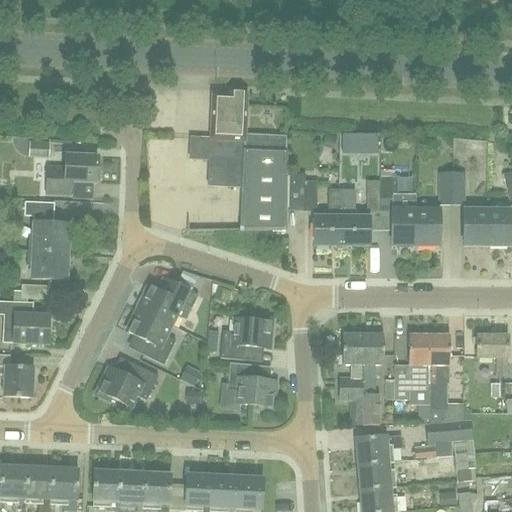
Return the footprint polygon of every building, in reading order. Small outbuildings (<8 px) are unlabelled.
[(286,138),(245,137),(246,97),(243,96),(240,94),(235,94),(232,96),(229,96),(225,189),(241,190),(239,233),(285,232),(286,138)] [(211,97),(210,139),(189,138),(188,162),(207,162),(207,188),(225,189),(229,96),(228,96),(228,98),(211,97)] [(378,138),(342,138),(342,158),(378,158),(378,138)] [(29,158),(49,159),(50,145),(30,144),(29,158)] [(96,184),(97,159),(66,158),(65,170),(47,169),(46,196),(69,197),(70,183),(96,184)] [(510,207),(511,206),(511,173),(503,176),(510,207)] [(453,207),(452,175),(438,175),(438,207),(453,207)] [(465,207),(465,175),(452,175),(453,207),(465,207)] [(291,176),(291,213),(316,213),(317,183),(305,183),(305,176),(291,176)] [(379,183),(376,183),(376,178),(368,178),(368,183),(367,183),(366,217),(380,218),(380,210),(379,183)] [(380,210),(393,210),(393,178),(380,178),(379,183),(380,210)] [(342,203),(340,193),(329,193),(329,220),(314,220),(314,248),(342,248),(342,203)] [(342,248),(369,248),(369,220),(355,220),(355,193),(340,193),(342,203),(342,248)] [(28,237),(27,253),(67,255),(68,226),(52,226),(52,205),(25,204),(25,217),(33,217),(33,237),(28,237)] [(390,248),(415,248),(415,212),(390,212),(390,248)] [(415,212),(415,248),(438,248),(438,212),(415,212)] [(486,248),(486,212),(463,212),(463,249),(486,248)] [(486,212),(486,248),(511,248),(511,212),(486,212)] [(67,255),(27,253),(27,267),(32,267),(32,281),(66,282),(67,255)] [(148,288),(137,311),(171,328),(176,317),(183,321),(187,319),(198,297),(190,293),(197,279),(182,274),(171,297),(167,298),(148,288)] [(13,293),(12,304),(26,304),(26,300),(49,301),(50,287),(21,286),(21,293),(13,293)] [(0,316),(4,317),(4,332),(3,345),(47,346),(48,318),(28,317),(28,305),(26,304),(12,304),(5,304),(0,304),(0,316)] [(171,328),(137,311),(126,333),(145,343),(147,347),(142,357),(163,367),(175,343),(166,338),(171,328)] [(222,334),(220,361),(243,363),(245,352),(248,349),(269,352),(272,323),(256,321),(256,324),(234,322),(233,335),(222,334)] [(208,333),(206,353),(216,354),(218,334),(208,333)] [(339,404),(362,404),(362,338),(342,338),(342,369),(351,369),(351,382),(339,382),(339,404)] [(377,399),(374,399),(375,369),(383,369),(383,338),(362,338),(362,404),(363,404),(363,429),(377,429),(377,399)] [(429,405),(428,338),(408,339),(408,405),(429,405)] [(428,338),(429,405),(429,413),(447,413),(447,388),(449,388),(449,338),(428,338)] [(507,360),(508,360),(508,338),(476,339),(476,360),(496,360),(496,378),(507,378),(507,360)] [(33,370),(9,369),(10,357),(0,356),(0,376),(4,377),(3,398),(32,400),(33,370)] [(236,406),(239,407),(258,408),(257,411),(273,413),(276,384),(270,383),(255,382),(252,379),(253,368),(229,365),(228,380),(227,386),(227,393),(237,394),(236,406)] [(108,370),(96,395),(110,402),(111,400),(131,409),(137,398),(146,403),(158,378),(136,368),(131,378),(128,379),(108,370)] [(499,399),(500,386),(491,386),(491,399),(499,399)] [(445,446),(472,444),(470,422),(444,424),(445,446)] [(355,442),(357,468),(386,465),(392,465),(391,452),(399,452),(398,437),(384,438),(384,439),(355,442)] [(473,458),(473,457),(472,444),(445,446),(414,449),(415,460),(439,458),(440,461),(473,458)] [(441,473),(455,472),(474,470),(473,458),(440,461),(441,473)] [(357,468),(359,493),(394,490),(392,473),(386,474),(386,465),(357,468)] [(27,471),(2,470),(1,504),(16,505),(16,510),(25,511),(26,505),(27,471)] [(27,471),(26,505),(41,505),(42,500),(51,501),(52,472),(27,471)] [(78,474),(52,472),(51,501),(51,506),(64,507),(63,511),(76,511),(77,502),(78,474)] [(93,508),(105,509),(105,511),(117,511),(119,476),(94,474),(92,503),(94,503),(93,508)] [(143,510),(145,477),(119,476),(117,511),(142,511),(143,510)] [(168,511),(169,506),(170,478),(145,477),(143,510),(159,511),(158,511),(168,511)] [(187,511),(210,511),(213,480),(187,479),(186,508),(187,508),(187,511)] [(236,511),(237,481),(213,480),(210,511),(236,511)] [(263,482),(237,481),(236,511),(261,511),(262,511),(263,482)] [(394,490),(359,493),(360,511),(395,511),(395,499),(388,499),(388,491),(394,490)] [(457,509),(471,508),(470,495),(456,496),(457,509)]
